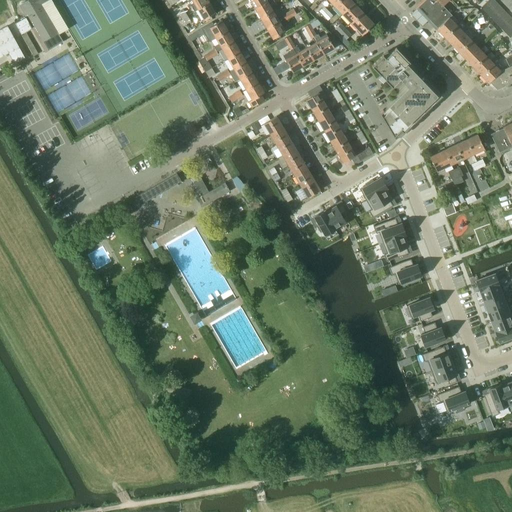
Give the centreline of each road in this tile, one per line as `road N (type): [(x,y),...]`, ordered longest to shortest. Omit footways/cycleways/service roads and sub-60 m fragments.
road 1 (track): [(100,511),(511,444)]
road 2 (residential): [(511,357),(477,371),(396,150)]
road 3 (unknown): [(341,181),(382,273),(393,281),(441,274),(511,245)]
road 4 (track): [(127,507),(116,485),(75,455),(0,327)]
road 5 (residential): [(396,150),(330,187),(280,99)]
road 6 (residential): [(280,99),(405,24)]
